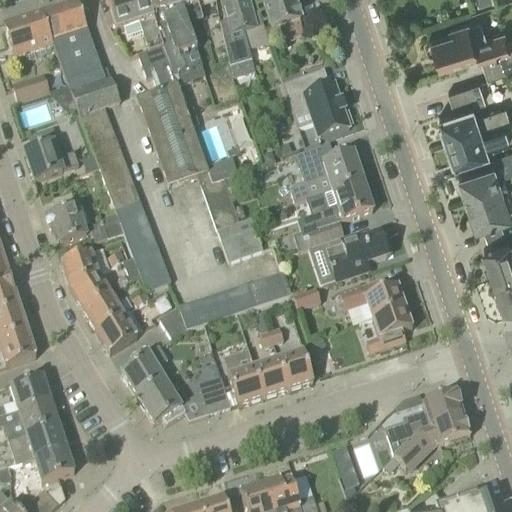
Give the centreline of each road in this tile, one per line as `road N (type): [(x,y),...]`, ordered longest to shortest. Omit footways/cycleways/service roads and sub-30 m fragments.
road 1 (tertiary): [(348,0),(469,360)]
road 2 (residential): [(143,467),(469,360)]
road 3 (residential): [(143,467),(52,320),(0,164)]
road 4 (tertiary): [(469,360),(511,473)]
